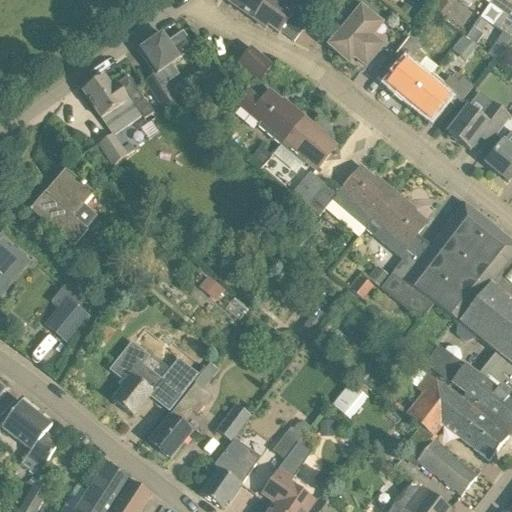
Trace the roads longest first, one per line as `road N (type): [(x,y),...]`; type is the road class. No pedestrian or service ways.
road 1 (residential): [(188,2),(223,28),(296,59),(511,227)]
road 2 (residential): [(191,511),(0,360)]
road 3 (residential): [(0,135),(188,2)]
